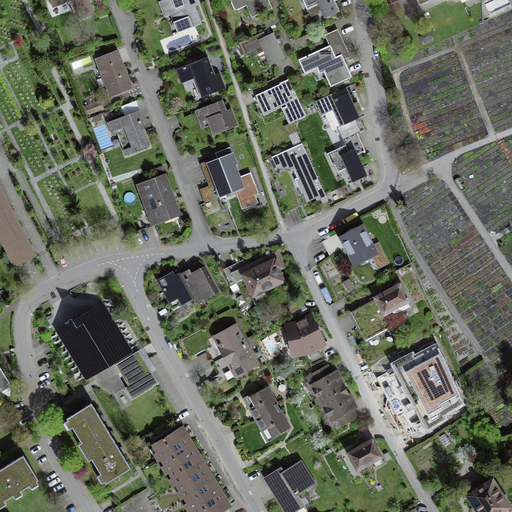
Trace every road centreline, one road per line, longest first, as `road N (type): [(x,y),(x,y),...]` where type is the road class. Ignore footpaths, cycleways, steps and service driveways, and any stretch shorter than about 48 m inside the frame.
road 1 (residential): [(127,262),(97,266),(31,298),(21,314),(35,410),(86,511)]
road 2 (residential): [(434,511),(375,423),(288,239)]
road 3 (residential): [(288,239),(387,187),(389,154),(357,0)]
road 4 (residential): [(253,511),(178,381),(127,262)]
road 5 (residential): [(205,250),(113,0)]
